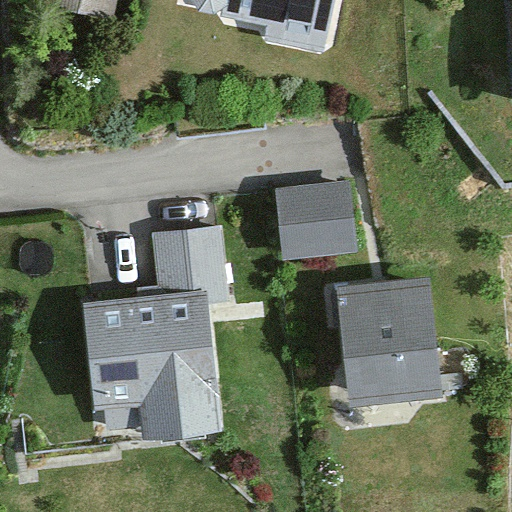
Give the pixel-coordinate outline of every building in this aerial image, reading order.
[(53,0),(54,6),(121,10),(121,0),(53,0)] [(188,0),(187,8),(332,35),(338,0),(188,0)] [(359,179),(283,181),(285,254),(361,252),(359,179)] [(435,271),(330,283),(343,404),(449,392),(435,271)] [(204,303),(86,310),(93,432),(211,425),(204,303)]
